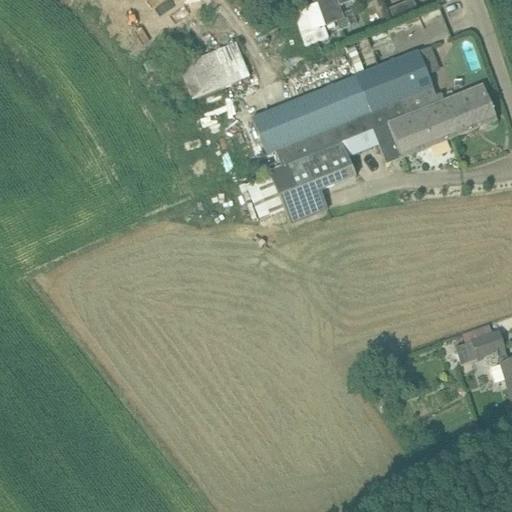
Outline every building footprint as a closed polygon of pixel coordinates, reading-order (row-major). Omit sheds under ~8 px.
[(301,0),(286,0),(290,9),(303,4),(301,0)] [(312,0),(314,5),(323,28),(344,19),(336,0),(312,0)] [(414,0),(411,0),(387,11),(393,25),(420,13),(414,0)] [(314,5),(292,12),(305,47),(328,39),(323,28),(314,5)] [(472,35),(457,38),(463,71),(479,68),(472,35)] [(235,45),(179,68),(193,101),(249,77),(235,45)] [(418,53),(251,119),(266,158),(275,154),(281,168),(341,144),(341,143),(349,140),(358,136),(355,129),(435,96),(418,53)] [(436,97),(435,96),(355,129),(358,136),(364,134),(364,136),(373,132),(386,165),(496,122),(482,87),(444,102),(441,95),(436,97)] [(197,130),(170,143),(175,154),(202,141),(197,130)] [(349,140),(341,143),(341,144),(347,159),(355,156),(349,140)] [(347,159),(341,144),(281,168),(272,172),(272,173),(269,174),(290,227),(327,213),(320,194),(355,180),(347,159)] [(455,348),(460,366),(477,360),(477,361),(494,355),(495,357),(498,356),(501,366),(489,370),(494,385),(506,382),(511,400),(511,362),(509,364),(499,334),(492,336),(465,345),(455,348)] [(498,447),(488,453),(493,460),(511,447),(511,428),(493,441),(498,447)] [(431,463),(421,471),(426,478),(428,477),(429,478),(438,471),(431,463)] [(500,491),(482,502),(487,511),(493,511),(507,504),(500,491)]
